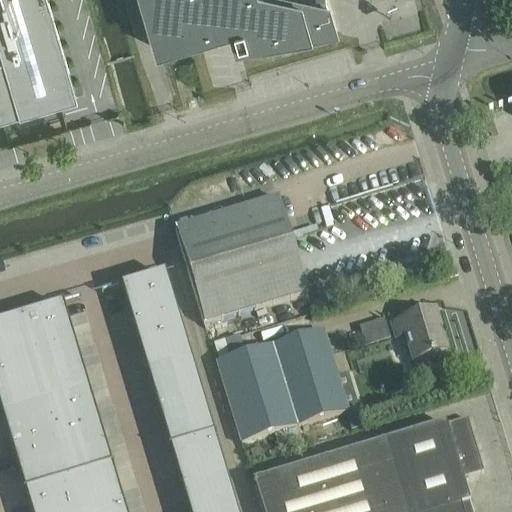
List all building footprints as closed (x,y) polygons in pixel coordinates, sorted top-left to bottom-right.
[(0,0),(0,115),(76,94),(48,0),(0,0)] [(231,25),(237,45),(237,46),(333,30),(324,0),(314,0),(314,1),(310,0),(140,0),(155,49),(218,31),(217,29),(231,25)] [(307,296),(278,200),(175,232),(204,327),(307,296)] [(122,290),(134,331),(177,318),(165,277),(161,279),(161,277),(129,286),(130,288),(122,290)] [(32,362),(75,349),(63,308),(55,311),(54,308),(23,317),(24,320),(20,321),(32,362)] [(414,364),(427,360),(446,354),(434,313),(393,326),(397,339),(406,336),(414,364)] [(134,331),(146,371),(190,358),(177,318),(134,331)] [(0,371),(32,362),(20,321),(16,322),(15,319),(0,322),(0,371)] [(322,334),(270,350),(294,430),(297,429),(346,414),(322,334)] [(44,402),(88,389),(75,349),(32,362),(44,402)] [(274,436),(294,430),(270,350),(218,366),(242,446),(274,436)] [(202,399),(190,358),(146,371),(159,412),(202,399)] [(0,371),(0,410),(1,415),(44,402),(32,362),(0,371)] [(57,443),(100,430),(88,389),(44,402),(57,443)] [(169,453),(216,439),(214,439),(202,399),(159,412),(171,452),(169,453)] [(57,443),(44,402),(1,415),(14,456),(57,443)] [(261,511),(461,511),(460,507),(469,504),(461,478),(482,472),(465,419),(444,425),(444,424),(253,484),(261,511)] [(294,430),(274,436),(278,447),(301,441),(297,429),(294,430)] [(69,484),(114,470),(112,470),(100,430),(57,443),(69,484)] [(183,494),(227,481),(214,440),(216,439),(169,453),(169,454),(171,453),(183,494)] [(24,497),(69,484),(57,443),(14,456),(26,496),(24,497)] [(69,484),(77,511),(120,511),(125,511),(112,471),(114,470),(69,484)] [(236,511),(227,481),(183,494),(188,511),(236,511)] [(77,511),(69,484),(24,497),(24,498),(26,497),(30,511),(77,511)]
